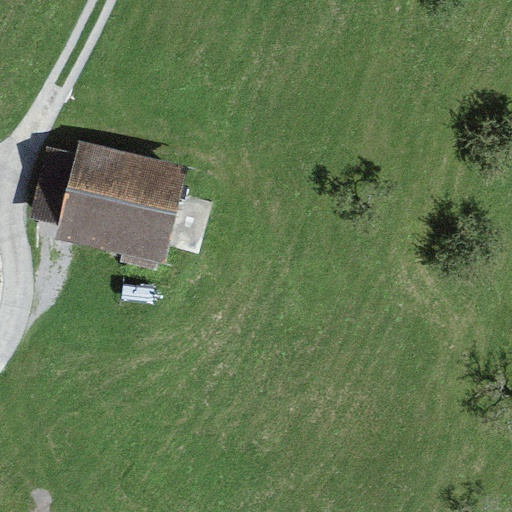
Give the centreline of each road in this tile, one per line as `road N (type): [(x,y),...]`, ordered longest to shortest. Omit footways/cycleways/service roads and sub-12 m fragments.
road 1 (track): [(3,173),(101,0)]
road 2 (track): [(0,334),(11,318),(22,259),(0,171)]
